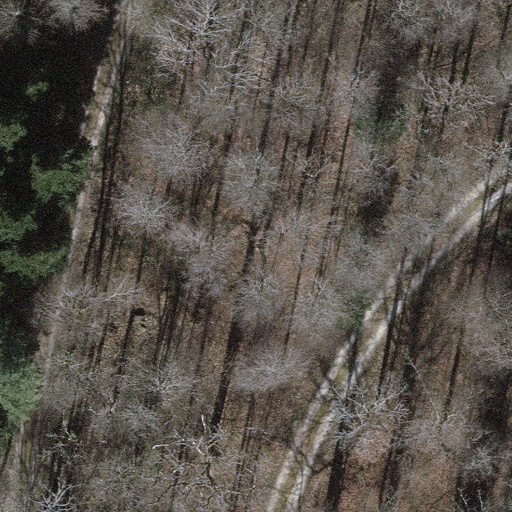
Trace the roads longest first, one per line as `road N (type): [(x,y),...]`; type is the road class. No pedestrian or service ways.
road 1 (track): [(0,502),(146,0)]
road 2 (track): [(278,511),(440,237),(511,184)]
